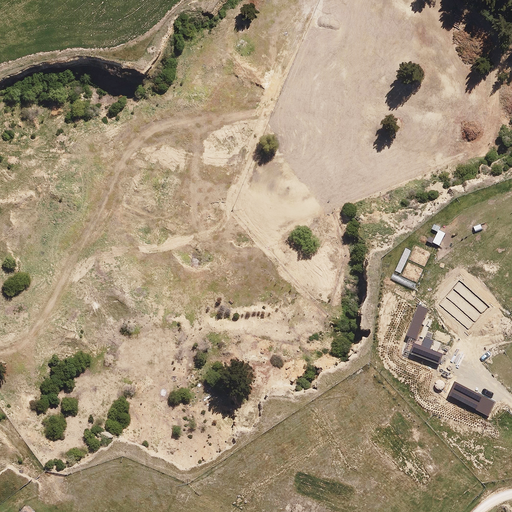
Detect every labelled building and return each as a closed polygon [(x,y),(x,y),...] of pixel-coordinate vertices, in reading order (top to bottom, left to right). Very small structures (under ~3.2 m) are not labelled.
[(445,234),(439,230),(432,243),(439,246),(445,234)] [(473,303),(468,308),(464,304),(459,309),(471,321),(476,316),(481,312),(473,303)] [(428,309),(418,305),(406,336),(416,340),(428,309)] [(434,341),(425,337),(421,346),(414,343),(410,353),(439,364),(443,354),(430,349),(434,341)] [(495,403),(455,382),(448,396),(488,416),(495,403)]
